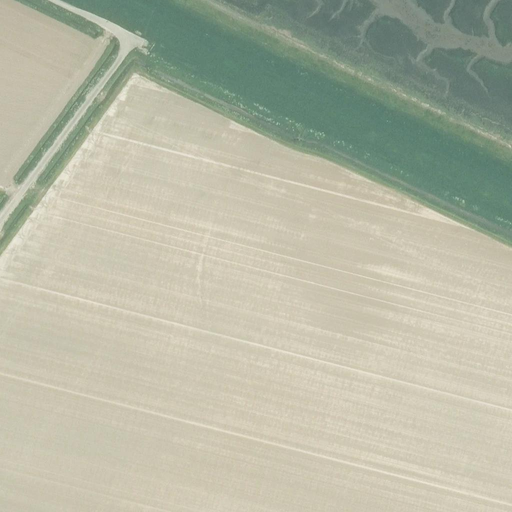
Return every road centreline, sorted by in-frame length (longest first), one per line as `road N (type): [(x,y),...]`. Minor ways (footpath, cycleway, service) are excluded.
road 1 (track): [(511,223),(150,50),(125,47)]
road 2 (unclassified): [(0,221),(124,52),(119,33),(50,0)]
